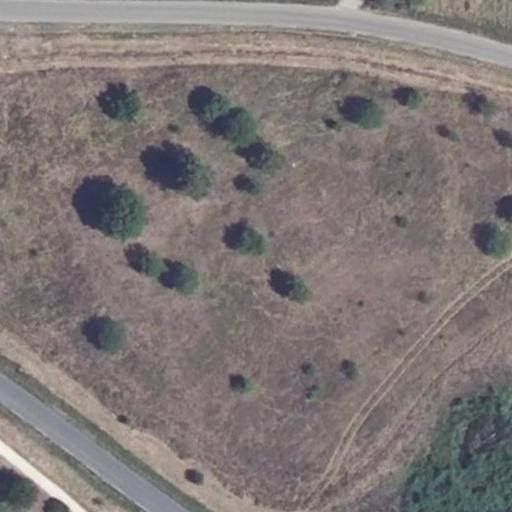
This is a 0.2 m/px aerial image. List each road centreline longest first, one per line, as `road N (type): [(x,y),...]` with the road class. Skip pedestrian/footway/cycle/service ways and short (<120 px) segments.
road 1 (unclassified): [(511,55),(345,17),(0,8)]
road 2 (unclassified): [(173,511),(0,387)]
